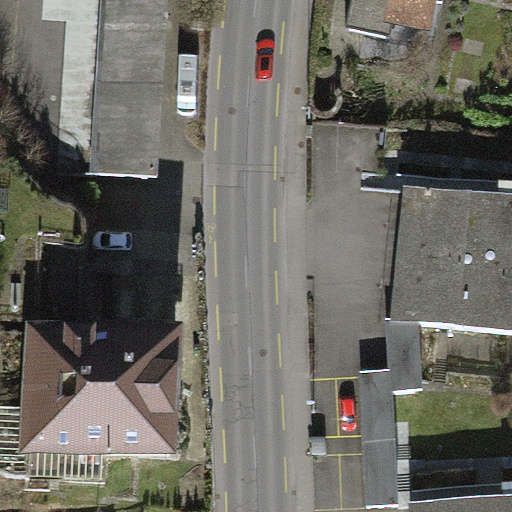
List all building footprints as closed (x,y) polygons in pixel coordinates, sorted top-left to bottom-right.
[(178,0),(108,0),(100,177),(169,180),(178,0)] [(438,0),(345,0),(342,14),(431,33),(438,0)] [(511,196),(458,190),(402,184),(388,318),(418,321),(511,330),(511,196)] [(418,321),(388,318),(389,370),(361,372),(369,507),(400,505),(393,392),(422,390),(418,321)] [(186,336),(24,335),(23,465),(185,466),(186,336)] [(511,511),(511,497),(494,499),(410,504),(410,511),(511,511)]
